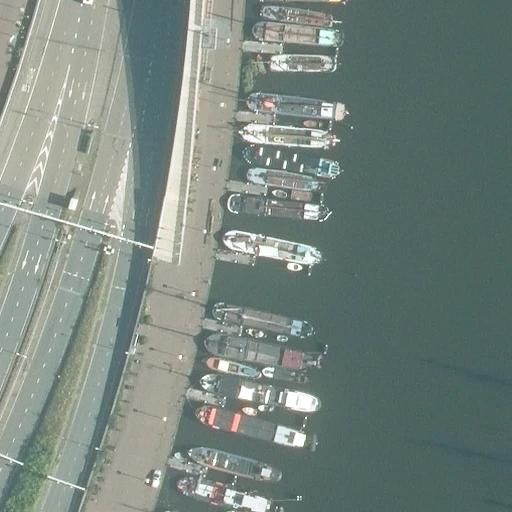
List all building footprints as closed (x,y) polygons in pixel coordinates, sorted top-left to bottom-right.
[(178,266),(204,48),(201,48),(203,20),(207,20),(208,0),(190,0),(188,19),(184,58),(181,84),(177,109),(174,135),(169,161),(162,199),(157,225),(149,263),(178,266)] [(242,28),(261,39),(336,44),(343,42),(344,30),(338,26),(261,20),(242,28)] [(272,52),(271,70),(339,73),(339,55),(272,52)] [(254,110),(256,110),(323,115),(325,114),(327,114),(329,113),(331,112),(332,111),(334,110),(335,108),(334,106),(333,105),(332,103),(330,102),(329,101),(327,100),(325,99),(258,94),(256,94),(254,95),(252,96),(251,97),(249,98),(248,100),(247,101),(247,103),(248,105),(250,106),(251,108),(253,109),(254,110)] [(242,133),(257,146),(334,150),(336,150),(338,150),(339,149),(341,148),(342,147),(343,145),(344,144),(344,142),(345,140),(344,138),(344,137),(343,135),(343,133),(341,132),(340,131),(339,130),(337,129),(335,129),(257,124),(242,133)] [(239,178),(241,179),(317,190),(325,190),(326,190),(327,190),(328,189),(329,188),(330,187),(330,186),(331,184),(331,183),(330,182),(330,181),(329,180),(328,179),(327,178),(317,175),(243,165),(240,166),(238,167),(236,168),(231,171),(232,173),(234,175),(235,176),(237,177),(239,178)] [(231,211),(232,212),(320,220),(322,220),(323,219),(324,218),(326,217),(327,216),(327,215),(328,213),(328,212),(328,210),(328,208),(327,207),(327,205),(326,204),(324,203),(323,202),(322,202),(234,193),(232,193),(231,194),(230,195),(229,196),(228,198),(227,199),(227,201),(227,203),(227,204),(227,206),(228,207),(229,209),(230,210),(231,211)] [(230,249),(231,250),(313,264),(314,264),(316,264),(317,263),(318,262),(320,261),(320,260),(321,258),(322,257),(322,255),(322,254),(321,252),(321,251),(320,249),(319,248),(318,247),(316,246),(236,231),(234,230),(232,230),(231,231),(229,232),(228,232),(226,234),(225,235),(225,236),(224,238),(224,240),(224,241),(224,243),(225,245),(226,246),(227,248),(228,249),(230,249)] [(229,286),(231,287),(307,301),(309,301),(310,301),(312,300),(314,299),(315,298),(316,297),(318,296),(318,294),(319,292),(319,291),(319,289),(319,287),(318,285),(318,284),(316,282),(315,281),(314,280),(312,279),(310,279),(235,265),(233,266),(231,266),(229,267),(227,268),(225,269),(224,270),(222,272),(221,273),(219,275),(220,277),(221,279),(223,281),(224,282),(226,284),(227,285),(229,286)] [(217,318),(218,318),(315,339),(317,339),(319,339),(320,338),(322,337),(323,336),(324,335),(325,333),(326,332),(326,330),(326,328),(326,327),(325,325),(324,323),(323,322),(322,321),(321,320),(319,320),(221,298),(220,298),(218,299),(216,299),(215,300),(214,301),(213,302),(212,304),(211,305),(211,307),(210,308),(211,310),(211,312),(212,313),(213,315),(214,316),(215,317),(217,318)] [(209,355),(211,356),(302,371),(304,371),(305,371),(307,371),(309,370),(310,369),(312,368),(313,367),(314,365),(314,364),(315,362),(315,360),(315,358),(314,357),(314,355),(313,353),(312,352),(310,351),(309,350),(307,349),(214,332),(212,332),(210,333),(208,334),(207,335),(205,336),(204,338),(203,340),(202,341),(202,343),(202,345),(203,347),(204,349),(205,351),(206,352),(208,354),(209,355)] [(210,390),(212,391),(295,414),(313,416),(314,416),(316,415),(317,415),(318,414),(319,413),(320,412),(321,411),(321,409),(322,408),(321,406),(321,405),(320,404),(320,402),(319,401),(317,401),(298,392),(219,372),(217,372),(212,372),(208,373),(204,374),(202,375),(200,377),(200,379),(201,381),(202,383),(203,385),(205,386),(207,388),(208,389),(210,390)] [(195,421),(196,421),(290,444),(308,447),(309,447),(311,446),(312,446),(314,445),(315,444),(316,442),(317,441),(317,439),(317,438),(317,436),(317,434),(316,433),(315,431),(314,430),(313,429),(312,428),(291,422),(199,401),(197,400),(195,401),(193,401),(192,402),(190,403),(189,404),(187,405),(186,407),(186,408),(186,410),(186,412),(187,414),(187,415),(188,417),(190,418),(191,419),(193,420),(195,421)] [(193,459),(251,478),(253,479),(255,479),(256,479),(258,479),(259,478),(261,478),(262,477),(263,475),(264,474),(265,472),(265,471),(265,469),(265,467),(265,466),(264,464),(263,463),(262,462),(260,461),(259,460),(199,442),(184,447),(193,459)] [(176,489),(257,511),(259,511),(261,511),(262,510),(264,509),(265,508),(266,507),(267,506),(268,504),(268,502),(268,501),(268,499),(267,497),(267,496),(266,494),(265,493),(263,492),(185,470),(166,476),(176,489)]
